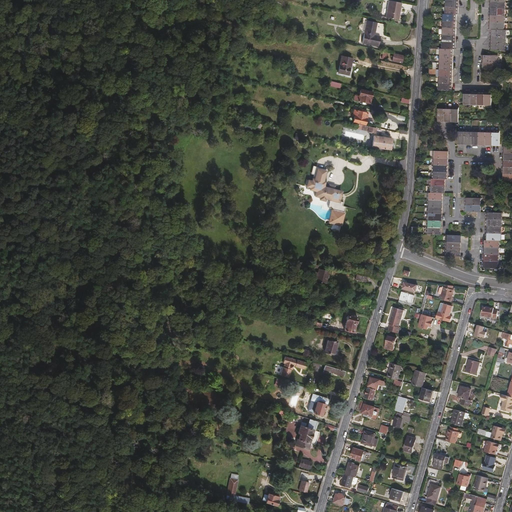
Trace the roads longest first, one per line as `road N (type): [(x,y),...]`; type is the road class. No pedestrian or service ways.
road 1 (secondary): [(319,511),(396,250)]
road 2 (residential): [(511,299),(471,296),(411,511)]
road 3 (secondary): [(396,250),(423,0)]
road 4 (track): [(19,511),(0,349)]
road 5 (residential): [(396,250),(469,279),(511,285)]
